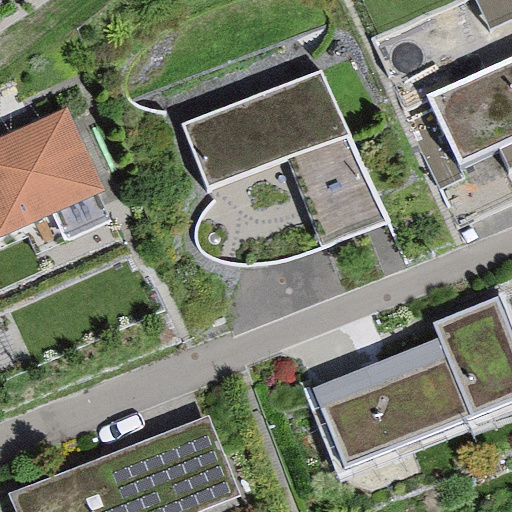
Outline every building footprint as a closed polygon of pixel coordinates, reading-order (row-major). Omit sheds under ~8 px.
[(511,58),(430,96),(464,171),(502,153),(511,173),(511,172),(511,58)] [(325,72),(184,125),(214,202),(204,214),(197,227),(197,244),(206,259),(230,268),(253,270),(275,268),(392,224),(325,72)] [(69,112),(0,142),(0,240),(105,194),(69,112)] [(511,404),(511,331),(499,299),(435,325),(441,339),(314,390),(346,471),(511,404)] [(206,511),(243,497),(211,417),(11,495),(17,511),(206,511)]
